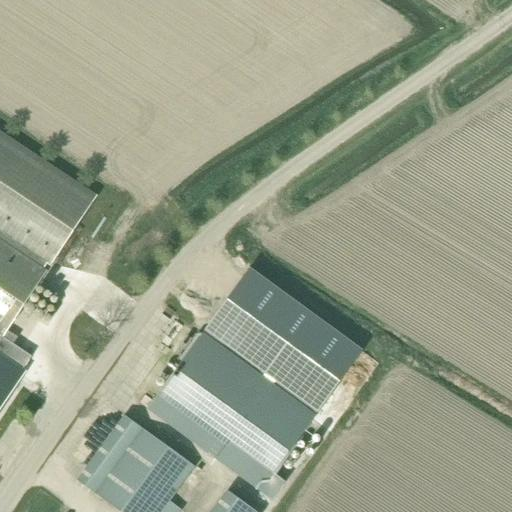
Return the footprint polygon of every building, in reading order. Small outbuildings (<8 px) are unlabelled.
[(0,133),(0,333),(93,195),(0,133)] [(202,335),(316,412),(349,365),(239,284),(202,335)] [(0,405),(32,357),(0,335),(0,405)] [(198,336),(153,402),(266,485),(314,415),(198,336)] [(77,481),(120,511),(179,511),(181,510),(169,501),(195,467),(125,416),(77,481)] [(256,511),(228,491),(213,511),(256,511)]
